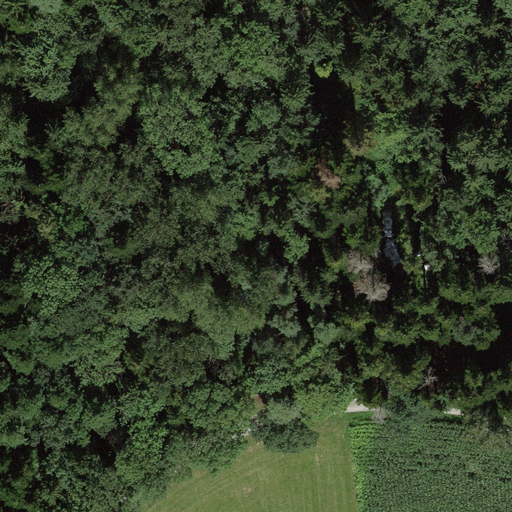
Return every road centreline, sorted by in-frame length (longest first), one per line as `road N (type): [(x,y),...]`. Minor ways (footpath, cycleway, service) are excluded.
road 1 (track): [(0,82),(204,451)]
road 2 (track): [(122,511),(189,459),(248,427),(307,409),(380,405),(511,416)]
